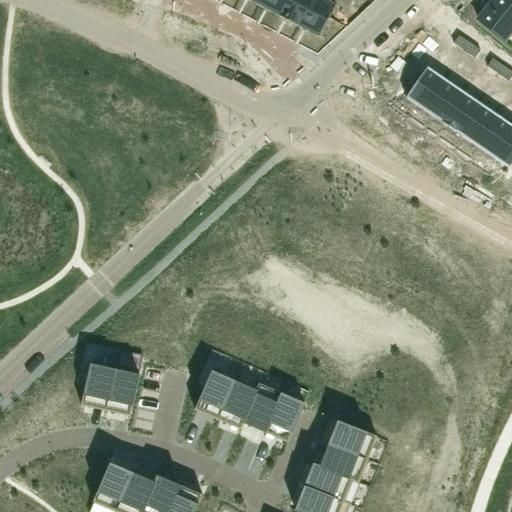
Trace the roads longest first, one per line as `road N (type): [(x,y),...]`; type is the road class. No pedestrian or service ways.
road 1 (residential): [(0,378),(275,116)]
road 2 (residential): [(257,511),(265,495),(159,447),(119,440),(60,440),(0,468)]
road 3 (residential): [(157,0),(149,56),(29,0)]
road 4 (residential): [(320,75),(180,0)]
